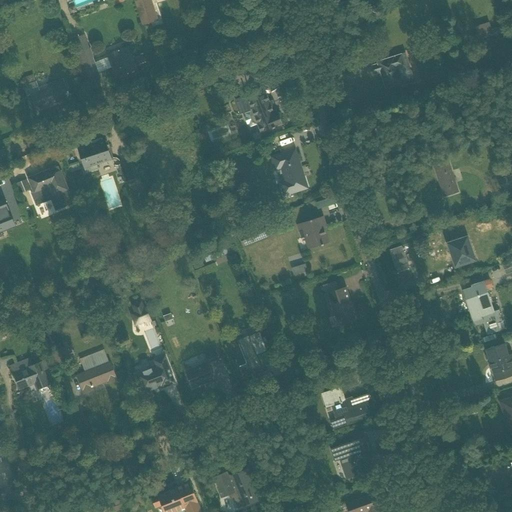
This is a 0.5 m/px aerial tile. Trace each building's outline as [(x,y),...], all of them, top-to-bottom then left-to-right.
[(134,0),(140,24),(156,21),(151,0),(134,0)] [(498,40),(498,28),(488,28),(488,24),(475,24),(475,41),(498,40)] [(119,81),(140,74),(130,45),(109,53),(119,81)] [(377,61),(387,90),(403,85),(397,67),(406,64),(402,53),(377,61)] [(98,74),(111,70),(106,56),(93,61),(98,74)] [(459,80),(475,80),(476,66),(460,66),(459,80)] [(35,113),(71,101),(63,77),(27,89),(35,113)] [(264,135),(285,128),(273,93),(251,100),(264,135)] [(87,170),(114,161),(108,142),(81,150),(87,170)] [(285,198),(312,189),(297,147),(270,156),(285,198)] [(441,196),(457,190),(447,161),(431,167),(441,196)] [(68,165),(69,171),(78,169),(77,162),(68,165)] [(55,196),(70,189),(59,165),(28,178),(34,193),(50,186),(55,196)] [(25,179),(16,181),(19,192),(28,189),(25,179)] [(317,208),(334,202),(332,196),(315,202),(317,208)] [(0,225),(15,220),(7,201),(0,203),(0,225)] [(307,251),(333,243),(325,217),(299,225),(307,251)] [(472,260),(495,253),(492,244),(482,248),(474,224),(447,233),(456,260),(470,255),(472,260)] [(387,249),(393,272),(407,268),(401,246),(387,249)] [(290,267),(294,277),(305,273),(302,263),(290,267)] [(511,264),(502,269),(506,278),(511,274),(511,264)] [(485,334),(496,330),(494,322),(500,320),(496,308),(490,310),(480,280),(457,287),(470,326),(481,322),(485,334)] [(333,325),(356,317),(343,283),(320,291),(333,325)] [(149,353),(159,349),(142,301),(127,306),(137,334),(142,332),(149,353)] [(168,313),(161,316),(166,328),(173,325),(168,313)] [(227,341),(239,373),(257,365),(252,354),(262,350),(255,330),(227,341)] [(492,380),(511,373),(511,366),(503,340),(481,347),(492,380)] [(219,363),(213,348),(198,354),(201,362),(181,370),(187,388),(213,378),(208,367),(219,363)] [(138,394),(174,381),(163,351),(146,357),(149,367),(130,374),(138,394)] [(78,394),(119,379),(112,360),(71,375),(78,394)] [(32,392),(48,387),(40,362),(13,371),(19,390),(30,386),(32,392)] [(329,430),(370,416),(365,401),(369,400),(365,391),(343,399),(338,385),(316,393),(329,430)] [(507,427),(511,425),(511,394),(497,400),(507,427)] [(367,452),(360,434),(327,446),(332,459),(335,458),(343,479),(362,472),(356,456),(367,452)] [(239,507),(259,498),(245,467),(225,476),(222,470),(207,477),(217,498),(232,491),(239,507)] [(183,511),(199,511),(190,482),(157,493),(163,511),(174,511),(183,509),(183,511)] [(378,511),(371,491),(340,502),(343,511),(378,511)] [(149,497),(153,508),(160,506),(157,495),(149,497)]
